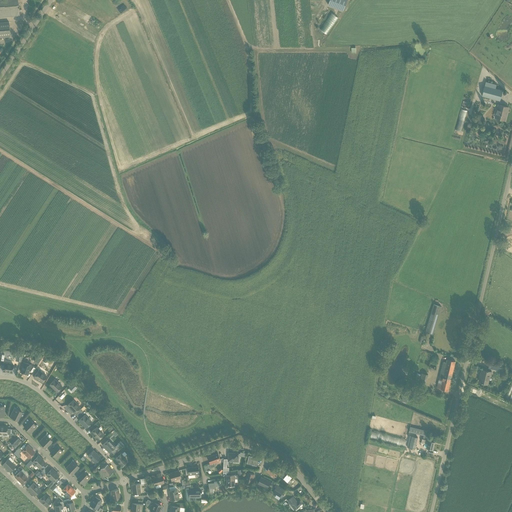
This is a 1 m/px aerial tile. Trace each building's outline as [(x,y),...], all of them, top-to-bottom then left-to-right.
[(17,0),(0,0),(0,17),(14,16),(19,16),(17,0)] [(329,0),(328,5),(343,11),(347,0),(329,0)] [(322,30),(329,35),(340,19),(333,14),(322,30)] [(9,22),(4,22),(0,22),(0,37),(5,37),(10,37),(9,22)] [(485,86),(482,96),(485,97),(490,98),(495,99),(500,101),(502,91),(498,89),(496,89),(497,85),(493,84),(486,82),(485,86)] [(506,112),(507,112),(508,107),(498,104),(495,118),(505,120),(504,120),(506,114),(505,114),(506,112)] [(464,134),(470,112),(463,110),(457,132),(464,134)] [(441,307),(433,304),(425,332),(433,335),(441,307)] [(39,354),(34,362),(38,364),(43,357),(39,354)] [(455,361),(450,360),(447,359),(446,362),(443,362),(437,388),(443,390),(448,391),(455,361)] [(488,368),(501,371),(501,372),(504,373),(505,368),(502,367),(503,363),(490,360),(488,368)] [(23,362),(20,372),(28,374),(29,370),(29,369),(30,369),(31,365),(23,362)] [(12,373),(13,365),(3,363),(2,371),(12,373)] [(42,383),(46,376),(38,370),(33,377),(37,380),(37,379),(39,380),(39,381),(42,383)] [(483,383),(484,383),(487,384),(489,375),(491,376),(492,372),(486,371),(481,370),(480,374),(481,374),(479,382),(481,383),(483,383)] [(422,373),(419,385),(425,386),(428,374),(422,373)] [(54,379),(49,386),(52,389),(52,388),(56,392),(62,386),(54,379)] [(406,390),(401,400),(405,402),(406,402),(411,392),(406,390)] [(70,409),(74,413),(80,407),(73,400),(67,406),(70,409)] [(17,421),(22,412),(14,408),(10,417),(17,421)] [(86,427),(91,422),(84,415),(78,421),(81,424),(82,423),(83,425),(86,427)] [(24,427),(30,433),(37,426),(31,420),(24,427)] [(90,433),(93,436),(94,436),(95,437),(97,440),(103,434),(96,427),(90,433)] [(372,439),(406,448),(409,440),(374,431),(372,439)] [(39,442),(45,448),(52,441),(46,435),(39,442)] [(412,436),(409,448),(415,449),(417,438),(412,436)] [(21,441),(18,438),(11,445),(15,448),(21,441)] [(109,452),(115,447),(108,439),(102,445),(105,448),(107,449),(106,449),(109,452)] [(421,442),(424,443),(423,447),(433,449),(435,442),(422,439),(421,442)] [(22,451),(29,458),(30,456),(33,453),(35,452),(31,449),(30,448),(27,445),(22,451)] [(50,453),(56,459),(63,452),(57,446),(50,453)] [(100,457),(93,450),(88,456),(95,463),(100,457)] [(229,453),(228,461),(238,461),(239,453),(229,453)] [(127,461),(121,454),(114,459),(117,462),(118,462),(119,463),(121,466),(127,461)] [(210,464),(208,465),(209,468),(215,466),(214,462),(220,460),(218,454),(208,457),(210,464)] [(38,455),(32,461),(33,462),(35,464),(38,467),(39,468),(45,463),(42,460),(41,459),(38,455)] [(252,456),(251,456),(249,456),(247,463),(257,466),(259,458),(254,457),(253,457),(252,457),(252,456)] [(2,464),(9,471),(15,466),(8,459),(2,464)] [(72,474),(79,467),(73,461),(66,468),(72,474)] [(107,464),(100,469),(106,477),(113,472),(107,464)] [(271,464),(267,471),(275,477),(279,470),(271,464)] [(188,475),(199,474),(198,467),(187,468),(188,475)] [(51,469),(46,474),(52,481),(47,486),(50,489),(55,483),(53,481),(59,475),(55,472),(55,473),(54,471),(51,469)] [(22,483),(27,478),(20,471),(15,476),(22,483)] [(171,481),(181,478),(178,471),(169,473),(171,481)] [(84,472),(77,479),(83,485),(90,478),(84,472)] [(254,474),(248,472),(245,483),(251,485),(254,474)] [(288,484),(292,478),(287,473),(282,479),(288,484)] [(238,479),(238,475),(227,475),(227,485),(235,485),(235,479),(238,479)] [(152,478),(154,486),(164,483),(162,476),(152,478)] [(258,483),(268,488),(271,482),(261,477),(258,483)] [(55,483),(50,489),(52,491),(58,485),(60,486),(63,483),(59,480),(57,482),(57,481),(55,483)] [(214,483),(208,483),(210,493),(213,493),(213,489),(215,489),(216,488),(216,486),(219,486),(219,483),(220,483),(220,480),(214,481),(214,483)] [(34,496),(40,490),(33,483),(27,489),(34,496)] [(131,484),(133,494),(140,493),(139,483),(131,484)] [(285,490),(278,486),(279,484),(277,483),(275,486),(276,487),(273,492),(281,497),(285,490)] [(62,490),(69,497),(75,491),(71,488),(70,487),(67,484),(62,490)] [(113,500),(120,498),(118,489),(111,491),(113,500)] [(170,501),(179,499),(176,489),(169,491),(170,496),(169,496),(170,501)] [(39,500),(42,503),(43,503),(44,504),(46,507),(52,501),(45,494),(39,500)] [(93,500),(92,502),(92,501),(90,505),(97,509),(102,500),(95,497),(93,500)] [(294,509),(300,506),(302,504),(300,500),(297,502),(293,497),(288,500),(294,509)] [(67,506),(64,506),(65,511),(68,511),(73,511),(73,509),(75,509),(73,502),(66,504),(67,506)] [(138,511),(140,504),(132,503),(131,511),(138,511)] [(158,511),(161,506),(154,503),(150,511),(151,511),(158,511)]
